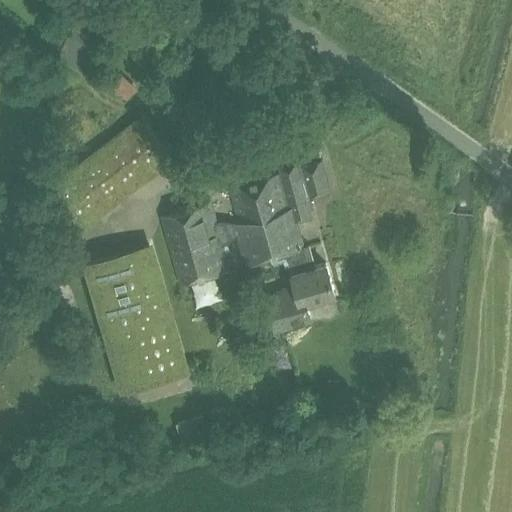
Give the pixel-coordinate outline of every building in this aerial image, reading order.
[(80,68),(94,35),(72,25),(58,58),(80,68)] [(107,77),(132,100),(143,88),(118,65),(107,77)] [(176,157),(143,113),(47,186),(80,229),(176,157)] [(296,286),(266,295),(276,328),(311,318),(306,301),(336,293),(327,262),(316,265),(310,244),(305,245),(295,213),(313,208),(309,197),(330,191),(322,160),(301,165),(230,186),(240,221),(234,223),(245,263),(287,251),(293,272),(292,272),(296,286)] [(162,215),(181,282),(230,268),(212,200),(162,215)] [(88,262),(124,385),(185,367),(149,244),(88,262)] [(342,393),(341,381),(329,382),(330,394),(342,393)] [(208,432),(203,416),(179,424),(183,439),(208,432)]
